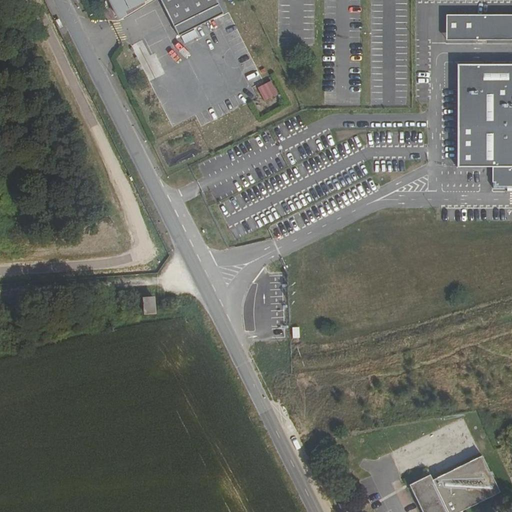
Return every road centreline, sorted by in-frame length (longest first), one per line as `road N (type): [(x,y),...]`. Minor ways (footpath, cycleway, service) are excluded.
road 1 (tertiary): [(316,511),(63,0)]
road 2 (track): [(0,298),(199,275)]
